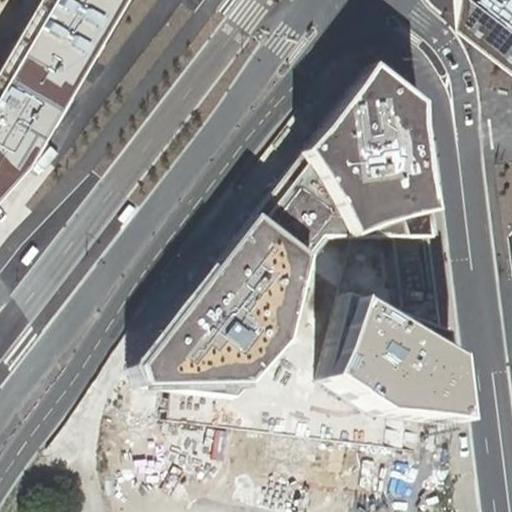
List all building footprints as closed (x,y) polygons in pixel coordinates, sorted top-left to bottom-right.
[(45,0),(0,73),(0,190),(16,173),(60,97),(116,0),(45,0)] [(511,0),(478,0),(481,37),(511,60),(511,0)] [(244,218),(129,368),(137,387),(240,385),(276,344),(296,261),(315,238),(340,240),(428,239),(416,186),(408,133),(408,107),(359,69),(293,155),(299,168),(254,225),(244,218)] [(438,362),(341,305),(324,359),(313,381),(367,416),(446,426),(438,362)] [(456,511),(452,479),(103,436),(153,511),(456,511)]
